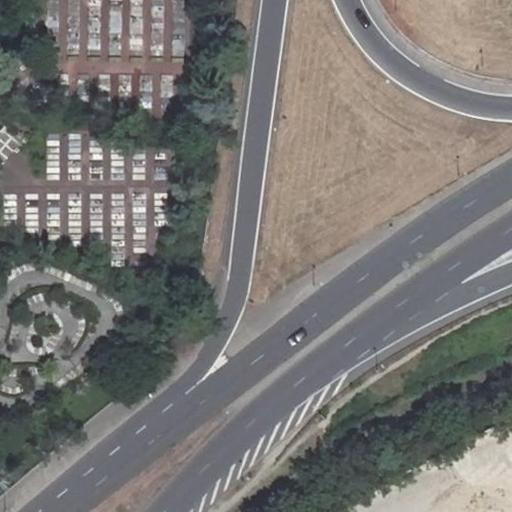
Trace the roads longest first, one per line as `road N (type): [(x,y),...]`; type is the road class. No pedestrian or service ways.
road 1 (motorway): [(274,0),(240,275),(193,407)]
road 2 (secondary): [(511,178),(423,234),(193,407)]
road 3 (secondary): [(166,511),(254,418),(447,272)]
road 4 (motorway): [(511,106),(418,81),(384,55),(354,0)]
road 5 (secondary): [(193,407),(62,511)]
